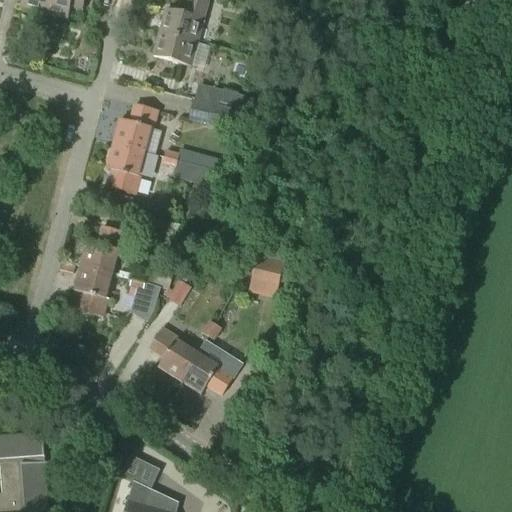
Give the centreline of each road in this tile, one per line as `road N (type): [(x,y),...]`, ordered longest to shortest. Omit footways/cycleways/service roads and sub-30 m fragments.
road 1 (residential): [(0,75),(87,96),(25,360)]
road 2 (unclassified): [(282,511),(131,407),(25,360)]
